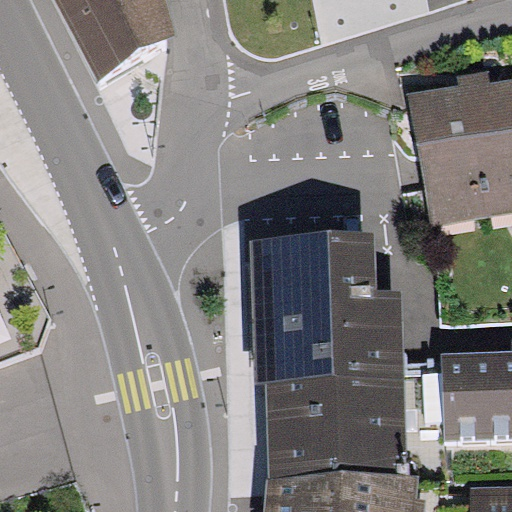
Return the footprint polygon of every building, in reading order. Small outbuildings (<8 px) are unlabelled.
[(53,0),(100,88),(176,39),(161,0),(53,0)] [(511,87),(491,91),(488,77),(461,81),(463,92),(411,101),(434,228),(511,214),(511,87)] [(271,486),(409,480),(405,386),(402,299),(379,300),(377,247),(255,251),(260,391),(270,390),(271,486)] [(511,357),(445,359),(446,381),(426,381),(427,426),(448,426),(449,447),(511,445),(511,357)] [(409,480),(271,486),(268,511),(426,511),(427,506),(417,507),(417,481),(409,480)] [(511,511),(511,489),(474,490),(473,511),(511,511)]
